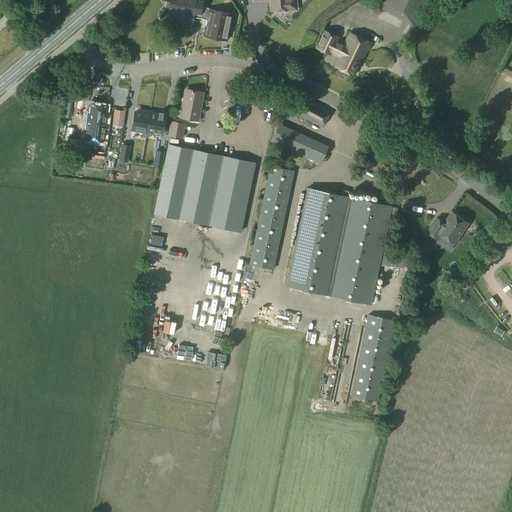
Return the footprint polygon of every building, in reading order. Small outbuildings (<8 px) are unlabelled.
[(192,0),(170,0),(169,8),(172,8),(171,13),(173,14),(171,25),(189,28),(192,17),(198,18),(200,8),(202,2),(192,0)] [(252,0),(253,0),(255,0),(268,0),(270,1),(270,2),(269,3),(269,8),(271,9),(271,10),(285,9),(287,10),(292,10),(294,8),(296,8),(295,0),(252,0)] [(384,0),(381,7),(391,12),(404,19),(419,26),(432,0),(384,0)] [(200,8),(198,18),(206,19),(203,35),(226,40),(232,14),(200,8)] [(324,31),(316,48),(329,54),(330,52),(339,57),(334,67),(353,75),(359,62),(360,63),(366,49),(367,50),(371,43),(349,33),(343,45),(335,41),(337,37),(324,31)] [(160,44),(149,44),(149,54),(161,54),(160,44)] [(501,61),(499,67),(510,71),(511,66),(501,61)] [(186,89),(181,117),(197,120),(202,92),(186,89)] [(305,97),(295,114),(321,128),(330,111),(305,97)] [(86,119),(84,138),(103,140),(105,121),(103,121),(105,107),(90,105),(88,119),(86,119)] [(124,112),(113,111),(111,127),(122,128),(124,112)] [(134,112),(131,130),(142,132),(141,137),(146,138),(146,135),(150,112),(149,112),(149,114),(134,112)] [(150,112),(146,135),(150,136),(151,131),(162,132),(165,114),(150,112)] [(171,121),(168,135),(181,137),(184,124),(171,121)] [(277,127),(270,141),(320,163),(326,149),(277,127)] [(67,138),(64,153),(69,154),(69,157),(79,158),(82,138),(80,138),(80,140),(71,138),(67,138)] [(157,191),(153,214),(177,219),(177,217),(192,149),(167,144),(160,181),(157,191)] [(127,162),(130,146),(122,145),(119,160),(127,162)] [(192,149),(177,217),(207,224),(221,156),(192,149)] [(161,168),(164,152),(156,151),(153,166),(161,168)] [(221,156),(207,224),(240,231),(254,163),(221,156)] [(270,166),(249,264),(272,269),(293,171),(270,166)] [(306,188),(286,286),(370,304),(378,264),(381,251),(389,213),(391,207),(391,206),(355,198),(343,196),(306,188)] [(437,216),(427,230),(438,238),(441,233),(454,242),(469,222),(452,210),(447,218),(449,220),(447,223),(437,216)] [(368,315),(350,395),(377,401),(394,321),(368,315)] [(325,357),(337,358),(339,323),(328,322),(325,357)]
